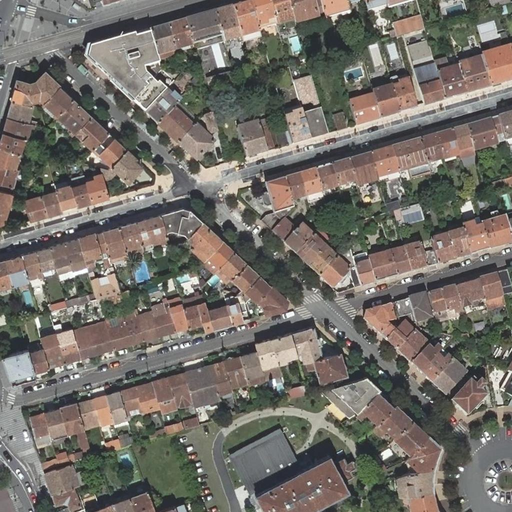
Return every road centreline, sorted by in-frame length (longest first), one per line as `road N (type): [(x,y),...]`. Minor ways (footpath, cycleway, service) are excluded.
road 1 (residential): [(324,311),(21,397),(0,392)]
road 2 (residential): [(196,188),(511,96)]
road 3 (residential): [(324,311),(480,457)]
road 4 (residential): [(0,245),(196,188)]
road 5 (residential): [(49,48),(196,188)]
road 6 (residential): [(511,257),(324,311)]
road 7 (residential): [(196,188),(324,311)]
road 8 (residential): [(159,0),(74,22),(8,4)]
